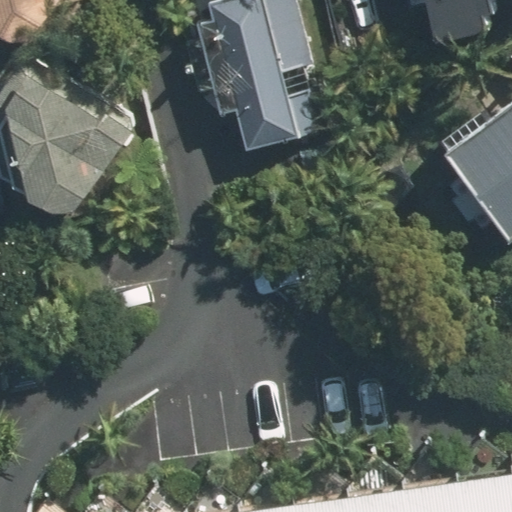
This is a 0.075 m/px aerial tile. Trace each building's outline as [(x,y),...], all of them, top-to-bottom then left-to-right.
[(43,41),(71,0),(0,0),(0,27),(1,30),(24,40),(43,41)] [(329,124),(296,0),(241,0),(216,7),(220,17),(203,22),(226,114),(243,110),(253,148),(302,136),(301,131),(329,124)] [(436,0),(445,39),(497,28),(495,14),(503,12),(500,0),(436,0)] [(84,212),(147,124),(35,51),(0,108),(0,145),(8,175),(39,192),(43,201),(66,211),(84,212)] [(511,119),(463,158),(511,218),(511,119)] [(511,511),(511,472),(228,511),(511,511)]
